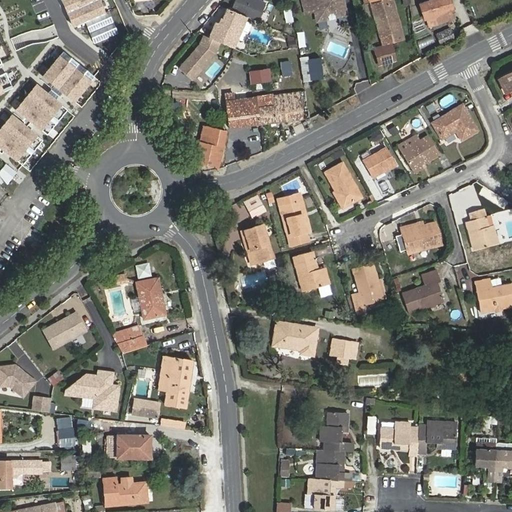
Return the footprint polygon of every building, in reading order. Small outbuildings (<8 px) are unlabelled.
[(104,0),(63,0),(75,27),(110,12),(104,0)] [(208,37),(233,48),(247,18),(257,22),(266,3),(257,0),(235,0),(231,10),(227,8),(222,18),(220,18),(218,24),(215,22),(208,37)] [(327,15),(328,13),(333,12),(335,13),(346,11),(343,0),(302,0),(305,14),(315,12),(317,18),(327,15)] [(369,0),(383,45),(404,39),(391,0),(369,0)] [(433,0),(420,5),(425,20),(427,19),(439,15),(452,11),(454,10),(450,0),(433,0)] [(284,10),(286,22),(293,21),(291,9),(284,10)] [(452,11),(439,15),(427,19),(429,27),(454,18),(452,11)] [(454,28),(440,35),(445,44),(458,37),(454,28)] [(418,40),(420,50),(435,45),(433,36),(418,40)] [(394,44),(379,49),(383,63),(398,59),(394,44)] [(280,73),(296,70),(292,51),(276,54),(280,73)] [(62,54),(45,75),(79,103),(96,82),(62,54)] [(322,57),(301,59),(304,80),(324,78),(322,57)] [(250,72),(251,84),(271,82),(270,69),(250,72)] [(511,71),(499,79),(506,94),(511,90),(511,71)] [(367,80),(356,82),(358,90),(369,87),(367,80)] [(39,83),(19,109),(45,130),(65,104),(39,83)] [(303,118),(299,92),(273,96),(273,104),(258,106),(261,124),(303,118)] [(225,101),(229,128),(261,124),(258,106),(273,104),(273,96),(273,95),(234,100),(227,101),(225,101)] [(428,112),(436,108),(432,101),(424,105),(428,112)] [(462,104),(432,122),(442,138),(456,130),(461,139),(477,130),(462,104)] [(15,114),(0,132),(0,143),(20,160),(41,135),(15,114)] [(204,125),(195,162),(218,167),(226,131),(204,125)] [(392,136),(399,132),(395,125),(388,129),(392,136)] [(417,135),(398,146),(412,170),(425,162),(439,153),(428,135),(420,140),(417,135)] [(387,147),(362,160),(372,177),(396,164),(387,147)] [(325,172),(336,191),(333,192),(342,208),(362,196),(342,162),(325,172)] [(427,166),(425,162),(412,170),(414,173),(427,166)] [(300,193),(278,199),(279,205),(299,199),(301,199),(300,193)] [(259,196),(258,197),(257,196),(245,202),(253,217),(265,211),(261,203),(263,203),(259,196)] [(299,199),(279,205),(290,246),(309,241),(306,231),(310,231),(306,216),(303,216),(299,199)] [(483,208),(468,212),(470,220),(466,221),(474,250),(498,243),(492,225),(488,226),(483,208)] [(410,225),(401,228),(408,253),(441,244),(435,222),(411,229),(410,225)] [(250,239),(258,263),(273,259),(263,224),(244,230),(247,240),(250,239)] [(312,252),(294,257),(303,291),(329,284),(324,267),(317,269),(312,252)] [(137,278),(151,276),(149,262),(135,265),(137,278)] [(372,264),(353,269),(360,293),(353,295),(358,313),(364,311),(362,304),(385,297),(380,280),(377,280),(372,264)] [(437,282),(441,281),(437,270),(421,276),(424,285),(402,294),(408,313),(444,300),(437,282)] [(124,275),(115,276),(117,284),(126,282),(124,275)] [(158,278),(136,282),(144,319),(163,315),(160,300),(158,301),(157,296),(161,295),(158,278)] [(490,279),(474,282),(480,312),(511,305),(511,283),(492,288),(490,279)] [(77,312),(43,331),(53,349),(87,330),(77,312)] [(317,328),(277,322),(273,345),(301,349),(300,353),(313,355),(317,328)] [(139,325),(128,329),(132,339),(143,336),(139,325)] [(122,353),(146,346),(143,336),(132,339),(128,329),(112,334),(122,353)] [(333,340),(331,354),(335,355),(347,357),(349,357),(351,342),(333,340)] [(335,355),(334,362),(345,364),(347,357),(335,355)] [(163,356),(159,389),(166,390),(164,402),(186,405),(193,360),(163,356)] [(15,365),(0,367),(0,387),(9,386),(23,396),(35,381),(15,365)] [(52,386),(64,378),(58,370),(47,378),(52,386)] [(86,374),(65,391),(64,395),(94,399),(93,408),(115,411),(118,389),(111,388),(111,385),(113,373),(98,371),(97,376),(86,374)] [(160,403),(134,399),(132,414),(158,418),(160,403)] [(347,413),(328,412),(327,426),(321,425),(320,441),(324,442),(324,450),(344,451),(353,451),(353,443),(341,442),(342,426),(346,426),(347,413)] [(71,417),(57,419),(58,428),(72,426),(71,417)] [(161,424),(183,428),(184,423),(162,419),(161,424)] [(442,443),(442,447),(456,448),(457,429),(443,428),(443,422),(427,421),(426,425),(419,425),(417,453),(426,453),(426,442),(442,443)] [(419,425),(415,425),(414,427),(411,427),(411,423),(394,422),(394,428),(380,427),(379,447),(393,447),(393,443),(410,444),(409,455),(417,455),(417,453),(419,425)] [(73,427),(58,429),(60,446),(76,444),(73,427)] [(150,435),(117,435),(117,458),(150,458),(150,435)] [(494,481),(496,442),(489,442),(489,438),(476,437),(475,465),(487,466),(487,481),(494,481)] [(511,442),(496,442),(494,481),(501,481),(502,466),(511,466),(511,442)] [(324,450),(323,463),(317,463),(316,479),(343,480),(351,480),(351,472),(343,472),(338,472),(339,464),(343,464),(344,451),(324,450)] [(61,469),(74,469),(74,456),(62,456),(61,469)] [(41,471),(48,471),(48,461),(0,461),(0,487),(11,488),(11,473),(41,473),(41,471)] [(288,462),(281,461),(280,475),(288,475),(288,462)] [(87,476),(99,476),(99,468),(85,468),(87,476)] [(103,479),(105,505),(147,501),(146,488),(140,489),(139,483),(132,483),(131,478),(121,479),(122,484),(117,485),(116,478),(103,479)] [(316,479),(309,478),(308,494),(315,494),(314,508),(333,509),(334,495),(329,495),(330,487),(343,488),(343,480),(316,479)] [(90,495),(81,497),(84,511),(91,511),(94,511),(90,495)] [(338,495),(334,495),(333,509),(341,510),(341,498),(338,495)] [(291,511),(292,502),(277,501),(276,511),(291,511)] [(55,504),(55,503),(12,511),(63,511),(62,503),(55,504)]
